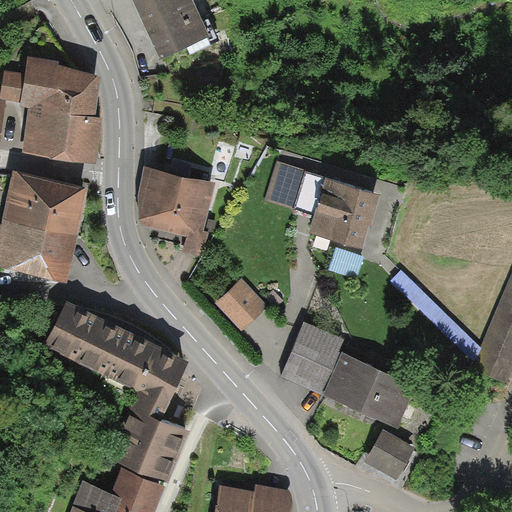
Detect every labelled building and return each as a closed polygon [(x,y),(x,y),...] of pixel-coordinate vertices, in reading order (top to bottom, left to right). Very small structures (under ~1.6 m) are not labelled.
[(193,0),(132,0),(162,62),(186,51),(190,58),(220,44),(209,20),(204,22),(193,0)] [(100,80),(59,66),(60,63),(27,58),(25,76),(6,73),(2,98),(22,101),(21,107),(31,108),(24,152),(95,163),(101,121),(94,120),(100,80)] [(363,248),(380,195),(282,162),(270,198),(317,214),(311,231),(363,248)] [(146,169),(139,198),(140,221),(142,225),(190,237),(187,251),(205,256),(210,236),(203,234),(215,187),(157,172),(146,169)] [(0,265),(65,283),(89,192),(17,173),(8,204),(1,230),(0,229),(0,265)] [(266,308),(241,282),(218,303),(243,330),(266,308)] [(511,371),(511,285),(476,372),(488,377),(507,385),(511,371)] [(69,305),(47,348),(137,394),(110,461),(124,468),(168,488),(192,432),(174,422),(164,417),(190,366),(133,337),(119,330),(89,315),(69,305)] [(346,342),(307,326),(284,378),(322,395),(340,356),(346,342)] [(416,390),(340,356),(322,395),(398,429),(416,390)] [(384,431),(366,463),(397,481),(415,450),(384,431)] [(112,497),(83,486),(72,511),(157,511),(168,488),(124,468),(112,497)] [(254,494),(220,489),(216,511),(292,511),(294,504),(289,493),(255,487),(254,494)]
